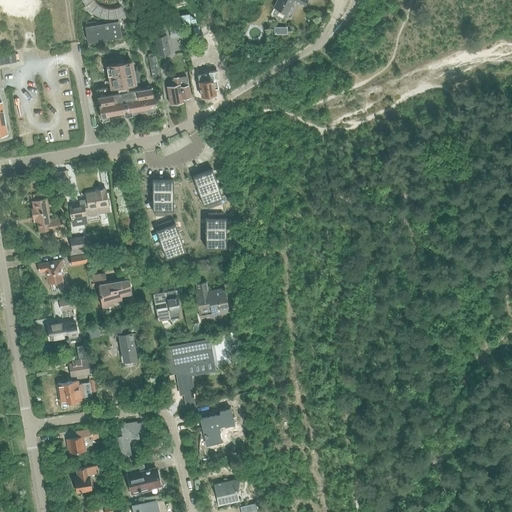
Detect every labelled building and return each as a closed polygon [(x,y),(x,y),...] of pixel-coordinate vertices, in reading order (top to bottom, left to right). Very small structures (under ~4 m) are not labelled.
[(81,0),(83,2),(85,6),(84,7),(91,14),(92,13),(100,17),(105,18),(110,19),(116,18),(120,17),(125,15),(120,5),(116,7),(111,8),(106,7),(103,6),(98,4),(95,1),(94,0),(81,0)] [(308,0),(277,0),(274,7),(286,14),(293,0),(294,0),(305,5),(308,0)] [(85,24),(88,43),(122,37),(118,18),(85,24)] [(195,18),(181,22),(182,28),(197,25),(195,18)] [(181,24),(168,26),(170,35),(182,33),(181,24)] [(158,31),(154,32),(155,36),(158,55),(164,54),(170,53),(167,34),(161,35),(158,36),(158,31)] [(152,53),(148,54),(148,55),(152,79),(160,77),(156,53),(152,53)] [(138,70),(134,70),(132,61),(106,65),(110,89),(118,88),(118,92),(107,94),(106,88),(94,90),(95,93),(97,93),(97,96),(101,120),(125,116),(131,115),(155,111),(151,87),(128,91),(128,86),(136,84),(140,83),(138,70)] [(208,72),(198,74),(201,97),(216,95),(215,89),(218,88),(215,71),(208,72)] [(174,85),(167,86),(170,104),(182,102),(182,99),(190,97),(186,76),(173,78),(174,85)] [(193,176),(197,186),(217,178),(213,169),(193,176)] [(220,187),(217,178),(197,186),(200,195),(220,187)] [(152,190),(173,190),(173,179),(152,179),(152,190)] [(221,198),(224,197),(220,187),(200,195),(204,204),(206,203),(211,202),(216,200),(221,198)] [(95,192),(85,194),(86,200),(79,201),(80,205),(69,207),(72,226),(87,223),(85,215),(96,213),(95,208),(108,205),(105,188),(95,190),(95,192)] [(173,190),(152,190),(152,199),(173,199),(173,190)] [(32,200),(32,201),(33,209),(31,209),(33,218),(34,218),(35,222),(37,221),(39,231),(56,228),(56,230),(64,229),(62,216),(54,217),(54,219),(51,220),(47,198),(46,192),(31,194),(32,200)] [(152,199),(152,210),(155,210),(160,210),(165,210),(171,210),(173,210),(173,199),(152,199)] [(227,218),(224,218),(219,218),(214,218),(209,218),(206,218),(206,228),(227,228),(227,218)] [(159,240),(179,233),(176,223),(173,224),(168,226),(164,228),(158,229),(156,230),(159,240)] [(227,228),(206,228),(206,238),(227,238),(227,228)] [(179,233),(159,240),(163,249),(183,242),(179,233)] [(70,237),(72,250),(69,250),(70,255),(86,253),(85,249),(83,236),(70,237)] [(206,248),(227,248),(227,238),(206,238),(206,248)] [(166,259),(186,252),(183,242),(163,249),(166,259)] [(86,253),(70,255),(72,265),(87,262),(86,253)] [(48,283),(63,281),(64,286),(68,285),(67,279),(63,280),(60,266),(64,265),(63,260),(37,264),(38,272),(45,271),(48,283)] [(91,275),(92,281),(106,279),(105,273),(91,275)] [(98,284),(102,306),(123,303),(121,295),(132,293),(130,279),(98,284)] [(196,293),(200,317),(229,312),(225,288),(208,291),(206,281),(196,283),(198,293),(196,293)] [(179,317),(178,310),(180,310),(178,297),(175,297),(174,290),(152,294),(157,321),(179,317)] [(76,308),(75,303),(75,298),(59,300),(61,311),(76,308)] [(64,322),(48,325),(49,332),(50,339),(59,338),(59,339),(66,338),(67,340),(69,340),(68,337),(77,336),(74,321),(65,323),(64,323),(64,322)] [(114,336),(118,335),(123,362),(138,360),(132,331),(124,333),(123,325),(113,326),(114,336)] [(206,341),(165,349),(170,373),(170,369),(171,369),(176,368),(181,394),(193,391),(190,374),(200,372),(199,363),(212,360),(210,349),(207,349),(206,341)] [(91,373),(88,358),(72,361),(73,363),(69,364),(71,377),(91,373)] [(77,380),(57,384),(59,393),(86,389),(91,388),(90,386),(90,382),(78,384),(77,380)] [(86,389),(59,393),(61,403),(80,400),(80,398),(87,397),(92,396),(91,392),(91,388),(86,389)] [(220,415),(217,416),(201,419),(203,427),(201,427),(202,427),(203,427),(205,434),(204,434),(204,435),(205,435),(207,444),(222,440),(219,427),(224,426),(225,428),(235,425),(231,409),(220,411),(220,415)] [(137,422),(124,423),(120,424),(122,435),(116,436),(119,456),(131,454),(128,439),(139,438),(138,429),(143,429),(142,422),(137,423),(137,422)] [(84,438),(92,437),(93,440),(99,439),(97,427),(76,431),(77,438),(67,439),(70,452),(86,450),(84,438)] [(123,465),(122,459),(114,461),(115,467),(123,465)] [(161,486),(157,466),(149,468),(149,469),(145,470),(144,464),(125,468),(131,495),(152,490),(151,488),(161,486)] [(92,489),(91,482),(89,474),(98,473),(97,465),(76,469),(77,476),(74,477),(76,492),(92,489)] [(219,507),(241,502),(238,493),(240,482),(236,480),(214,485),(218,505),(219,507)] [(132,505),(133,511),(160,511),(157,499),(132,505)] [(256,511),(255,503),(240,507),(241,511),(256,511)]
